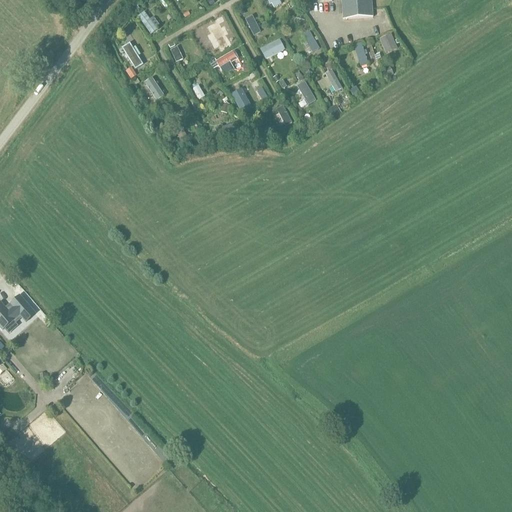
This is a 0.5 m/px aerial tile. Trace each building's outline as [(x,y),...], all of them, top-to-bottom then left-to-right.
[(373,18),(371,0),(342,0),(344,20),(373,18)] [(137,15),(148,34),(155,30),(144,11),(137,15)] [(244,18),(250,35),(257,32),(252,15),(244,18)] [(206,36),(224,27),(219,18),(201,27),(206,36)] [(306,53),(315,50),(308,32),(299,35),(306,53)] [(391,36),(380,40),(386,54),(397,49),(391,36)] [(265,57),(284,48),(280,40),(261,50),(265,57)] [(355,52),(359,64),(360,68),(368,65),(365,55),(364,55),(367,55),(366,51),(363,52),(361,44),(354,46),(355,52)] [(176,63),(183,59),(177,47),(170,51),(176,63)] [(228,64),(235,60),(231,52),(214,61),(221,75),(231,69),(228,64)] [(131,68),(125,72),(131,80),(137,77),(131,68)] [(321,73),(331,92),(338,88),(328,70),(321,73)] [(163,96),(152,78),(145,83),(156,100),(163,96)] [(307,103),(315,99),(305,81),(298,85),(307,103)] [(197,100),(203,97),(198,84),(192,87),(197,100)] [(250,104),(245,92),(238,94),(236,90),(229,93),(236,110),(250,104)] [(341,114),(336,105),(326,112),(331,120),(341,114)] [(277,110),(285,125),(285,126),(292,123),(283,106),(277,110)] [(188,138),(178,121),(172,125),(182,142),(188,138)] [(236,123),(214,126),(215,135),(237,131),(236,123)] [(11,299),(16,295),(8,286),(4,290),(11,299)] [(15,320),(14,320),(0,303),(0,327),(2,331),(11,323),(16,329),(13,332),(20,340),(30,331),(23,323),(20,326),(15,320)] [(40,346),(36,351),(55,368),(68,354),(55,342),(46,352),(40,346)] [(281,404),(288,396),(283,392),(276,400),(281,404)] [(27,461),(65,432),(48,410),(10,438),(27,461)]
